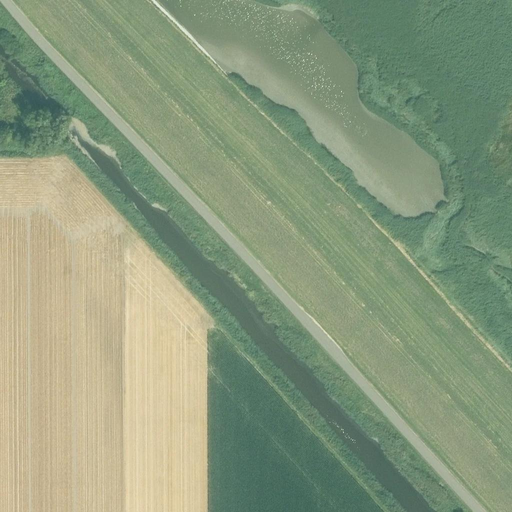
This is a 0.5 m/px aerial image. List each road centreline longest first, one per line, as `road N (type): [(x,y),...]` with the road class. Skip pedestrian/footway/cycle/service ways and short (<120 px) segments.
road 1 (unclassified): [(478,511),(3,0)]
road 2 (track): [(511,448),(97,0)]
